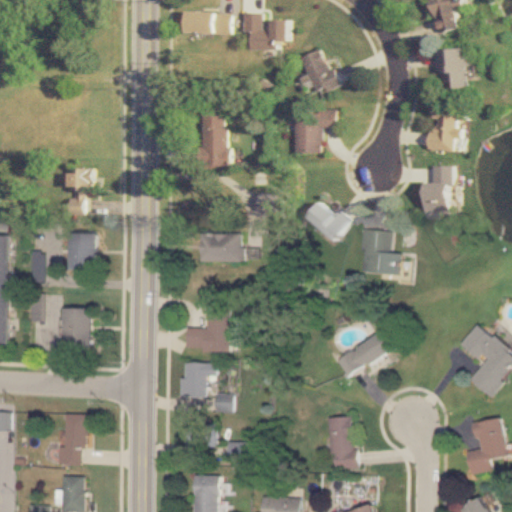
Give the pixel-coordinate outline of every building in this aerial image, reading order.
[(433,0),(442,35),(467,29),(459,0),(433,0)] [(235,37),(236,15),(190,14),(190,35),(235,37)] [(267,15),(248,14),(247,34),(255,35),(255,50),(292,51),(292,23),(275,22),(274,31),(267,31),(267,15)] [(47,54),(76,54),(76,27),(47,27),(47,54)] [(305,58),(318,97),(340,90),(327,51),(305,58)] [(438,72),(444,72),(445,91),(470,89),(469,51),(438,52),(438,72)] [(458,152),(458,108),(433,107),(432,151),(458,152)] [(231,110),(206,110),(206,168),(231,167),(231,110)] [(298,112),(297,155),(323,155),(324,129),(338,129),(338,113),(298,112)] [(426,217),(454,218),(455,168),(434,167),(434,184),(427,184),(426,217)] [(73,215),(88,215),(88,193),(97,193),(97,170),(73,170),(73,215)] [(256,186),(269,186),(269,174),(256,174),(256,186)] [(352,222),(341,212),(338,215),(323,203),(311,219),(337,240),(352,222)] [(392,253),(393,231),(366,229),(363,272),(401,274),(402,253),(392,253)] [(203,261),(245,261),(245,233),(203,233),(203,261)] [(72,269),(98,269),(98,234),(72,234),(72,269)] [(0,343),(9,343),(10,235),(0,235),(0,343)] [(44,294),(33,294),(33,319),(44,319),(44,294)] [(231,350),(232,304),(209,304),(209,328),(190,328),(190,350),(231,350)] [(93,348),(93,308),(66,308),(66,348),(93,348)] [(495,390),(511,369),(511,350),(478,323),(462,343),(486,364),(477,375),(495,390)] [(396,348),(385,330),(341,359),(352,376),(396,348)] [(209,396),(209,375),(220,375),(220,363),(186,363),(186,396),(209,396)] [(220,410),(234,410),(234,394),(220,394),(220,410)] [(69,446),(62,445),(61,464),(87,464),(88,414),(69,413),(69,446)] [(334,469),(359,468),(356,416),(331,417),(334,469)] [(469,451),(473,477),(499,472),(496,460),(509,457),(502,418),(476,422),(480,449),(469,451)] [(187,446),(220,446),(220,423),(187,423),(187,446)] [(87,475),(65,475),(65,511),(87,511),(87,475)] [(219,511),(220,475),(197,475),(196,511),(219,511)] [(302,511),(303,498),(265,496),(264,511),(302,511)] [(464,506),(467,511),(492,511),(484,496),(464,506)] [(344,511),(376,511),(373,503),(344,511)]
